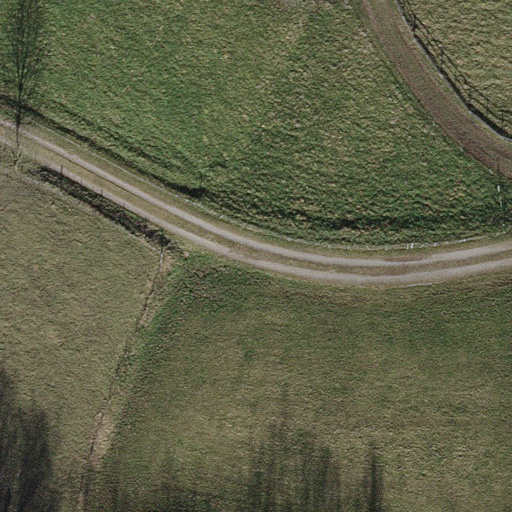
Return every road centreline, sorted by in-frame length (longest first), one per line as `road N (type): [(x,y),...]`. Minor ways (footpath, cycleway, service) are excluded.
road 1 (track): [(0,132),(211,242),(309,267),(430,266),(511,250)]
road 2 (track): [(387,0),(424,74),(485,154),(511,163)]
